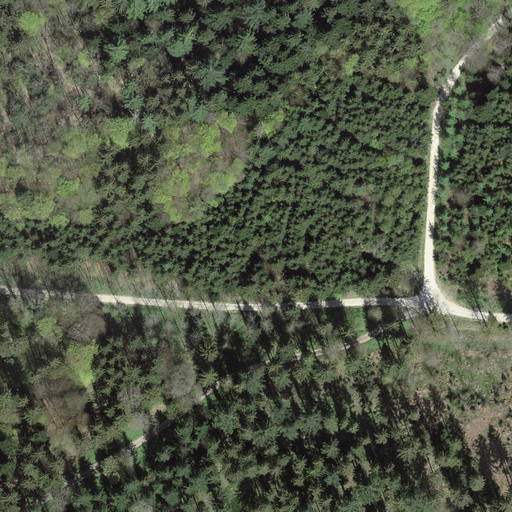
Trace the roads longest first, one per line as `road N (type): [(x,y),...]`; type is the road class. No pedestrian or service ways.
road 1 (track): [(31,511),(168,421),(274,364),(357,341),(427,305)]
road 2 (track): [(427,305),(248,308),(0,290)]
road 3 (track): [(427,305),(443,95),(457,66),(511,11)]
